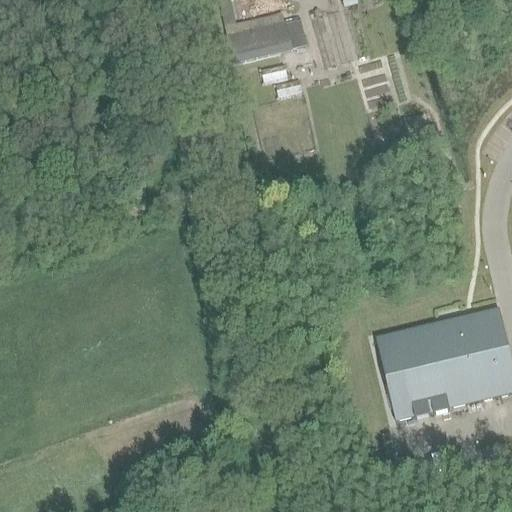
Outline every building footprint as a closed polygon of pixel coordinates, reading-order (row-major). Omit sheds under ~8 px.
[(358,6),(356,0),(340,0),(343,10),(358,6)] [(292,53),(285,25),(226,39),(233,67),(292,53)] [(416,119),(403,122),(406,135),(419,132),(416,119)] [(430,416),(433,415),(434,417),(449,413),(449,411),(511,396),(511,364),(499,312),(481,316),(465,320),(376,341),(396,424),(415,419),(415,421),(431,418),(430,416)] [(164,508),(164,511),(221,511),(217,495),(164,508)]
